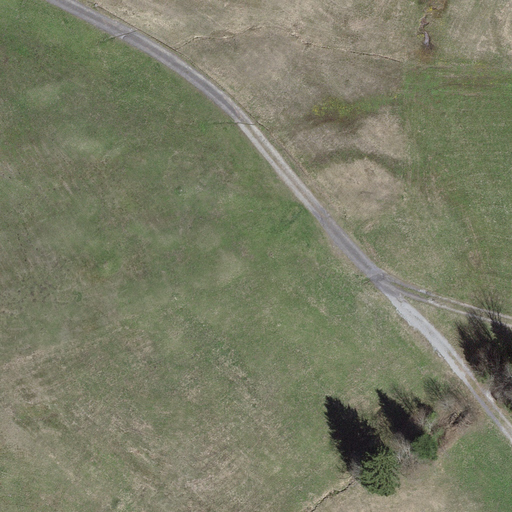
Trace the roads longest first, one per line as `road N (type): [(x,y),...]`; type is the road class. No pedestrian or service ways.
road 1 (track): [(57,0),(227,104),(384,282),(511,322)]
road 2 (track): [(511,435),(384,282)]
